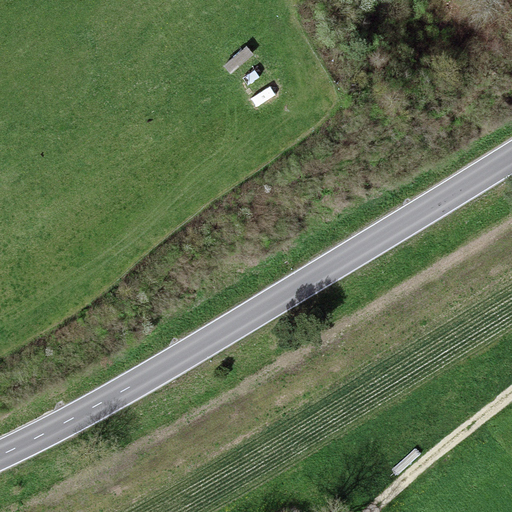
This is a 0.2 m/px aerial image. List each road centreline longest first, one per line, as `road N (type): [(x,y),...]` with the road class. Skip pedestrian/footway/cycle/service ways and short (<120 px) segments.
road 1 (secondary): [(0,458),(511,157)]
road 2 (track): [(380,511),(511,404)]
